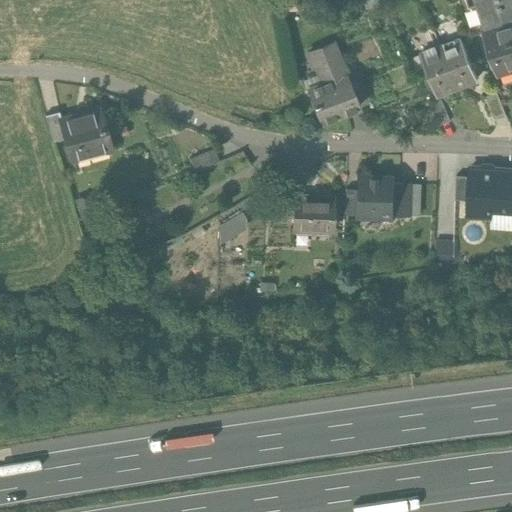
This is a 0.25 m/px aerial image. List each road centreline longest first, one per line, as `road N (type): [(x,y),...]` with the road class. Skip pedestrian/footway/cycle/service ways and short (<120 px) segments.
road 1 (motorway): [(511,405),(0,480)]
road 2 (residential): [(511,156),(265,144),(100,81),(30,72)]
road 3 (motorway): [(296,511),(511,483)]
